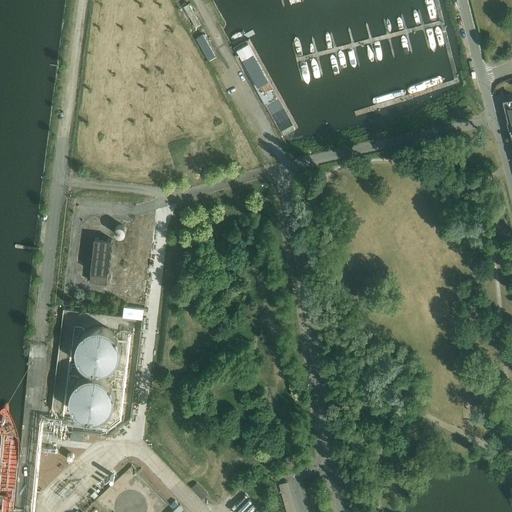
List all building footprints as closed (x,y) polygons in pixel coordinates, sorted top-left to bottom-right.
[(188,4),(184,6),(196,27),(200,24),(188,4)] [(203,35),(196,39),(209,60),(216,56),(203,35)] [(509,123),(511,121),(511,98),(509,100),(508,98),(503,99),(509,123)] [(90,270),(89,282),(94,283),(95,282),(107,283),(109,270),(110,269),(110,265),(110,262),(111,262),(111,258),(110,257),(111,255),(112,254),(112,250),(111,250),(112,247),(113,246),(113,243),(112,242),(112,239),(95,237),(95,240),(94,241),(93,244),(94,246),(94,248),(93,249),(92,252),(93,253),(93,255),(92,256),(91,259),(93,260),(92,262),(91,263),(90,267),(92,268),(91,270),(90,270)] [(97,435),(130,425),(133,363),(131,356),(134,313),(84,310),(70,314),(68,344),(69,344),(68,370),(55,369),(54,394),(62,394),(55,396),(55,399),(57,405),(53,405),(53,414),(51,415),(54,423),(45,423),(42,424),(41,448),(43,448),(55,448),(61,446),(61,447),(63,422),(68,439),(86,440),(86,435),(97,435)] [(297,511),(289,481),(279,484),(287,511),(297,511)] [(197,483),(192,488),(202,499),(207,494),(197,483)] [(324,511),(317,484),(308,486),(315,511),(324,511)]
